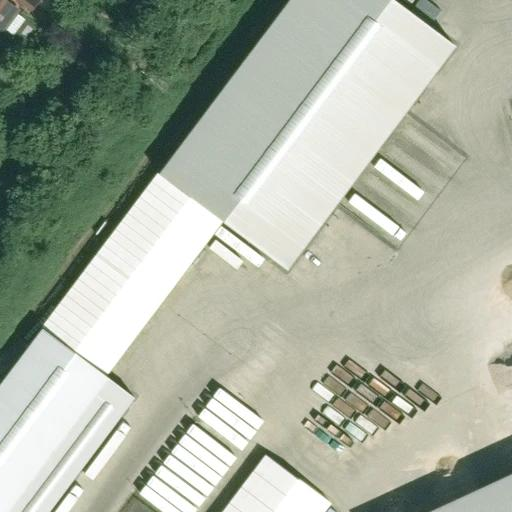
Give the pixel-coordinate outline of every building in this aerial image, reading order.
[(0,0),(0,21),(1,23),(18,0),(45,0),(51,4),(54,0),(0,0)] [(456,52),(384,0),(298,0),(161,186),(224,234),(289,280),(456,52)] [(11,42),(0,41),(0,59),(9,61),(11,42)] [(46,337),(109,385),(224,234),(161,186),(46,337)] [(0,396),(0,511),(12,511),(109,385),(46,337),(0,396)] [(332,511),(333,511),(267,462),(230,511),(332,511)] [(511,511),(511,486),(456,511),(511,511)]
